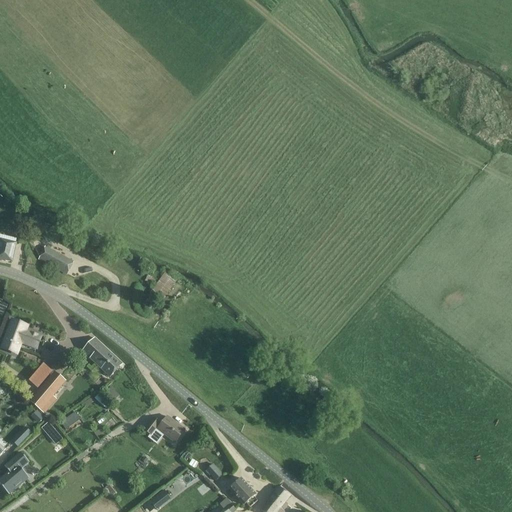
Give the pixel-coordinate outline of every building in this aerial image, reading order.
[(0,258),(12,261),(14,252),(15,246),(0,243),(0,244),(0,258)] [(38,260),(39,261),(67,276),(74,262),(45,247),(38,260)] [(147,276),(144,283),(155,287),(149,295),(160,302),(176,282),(164,273),(159,280),(147,276)] [(12,321),(4,342),(1,348),(17,354),(21,344),(36,349),(41,336),(26,331),(28,327),(12,321)] [(95,338),(91,342),(82,352),(89,359),(89,358),(109,377),(122,364),(95,338)] [(44,366),(31,382),(38,388),(38,389),(52,372),(44,365),(43,365),(44,366)] [(51,376),(29,402),(45,415),(57,400),(53,396),(62,386),(51,376)] [(105,394),(114,402),(119,395),(110,387),(105,394)] [(94,399),(106,409),(110,404),(98,394),(94,399)] [(75,412),(61,422),(66,430),(80,420),(75,412)] [(154,418),(144,431),(151,435),(156,428),(158,430),(157,430),(175,443),(185,430),(167,417),(161,425),(160,424),(160,423),(154,418)] [(55,446),(63,440),(49,421),(41,428),(55,446)] [(26,428),(12,442),(17,447),(31,433),(26,428)] [(8,472),(0,479),(0,484),(10,496),(30,479),(22,470),(30,463),(20,453),(4,467),(8,472)] [(213,465),(206,471),(216,481),(223,475),(213,465)] [(229,490),(244,506),(246,504),(250,508),(257,502),(254,497),(256,495),(241,479),(229,490)] [(261,510),(262,511),(284,511),(283,511),(288,506),(285,503),(290,496),(280,487),(261,510)] [(161,506),(155,498),(150,502),(156,510),(161,506)] [(227,498),(219,505),(224,510),(231,503),(227,498)]
